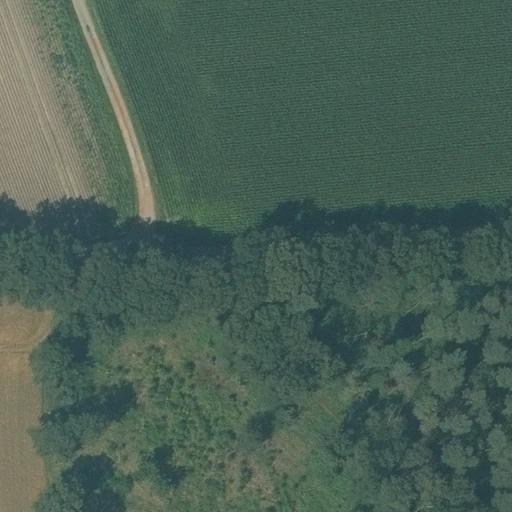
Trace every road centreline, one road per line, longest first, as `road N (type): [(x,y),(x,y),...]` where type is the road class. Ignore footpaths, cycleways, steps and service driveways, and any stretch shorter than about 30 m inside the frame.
road 1 (unclassified): [(511,226),(195,254),(0,245)]
road 2 (track): [(195,254),(440,511)]
road 3 (track): [(155,254),(143,182),(78,0)]
